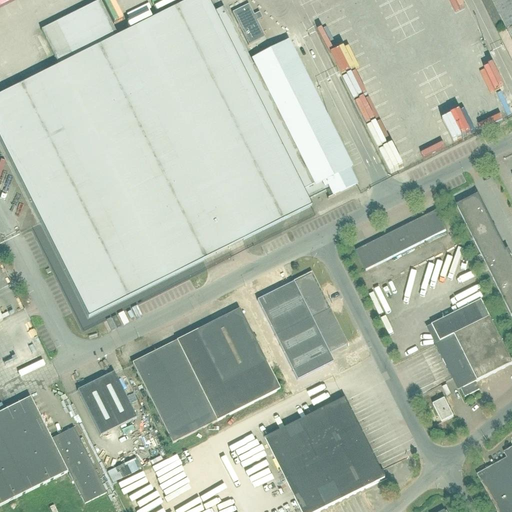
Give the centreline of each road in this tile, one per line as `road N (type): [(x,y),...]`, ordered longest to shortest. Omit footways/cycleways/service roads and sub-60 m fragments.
road 1 (unclassified): [(9,235),(71,362),(321,238)]
road 2 (unclassified): [(441,467),(321,238)]
road 3 (unknown): [(394,201),(285,0)]
road 4 (unclassified): [(321,238),(511,142)]
